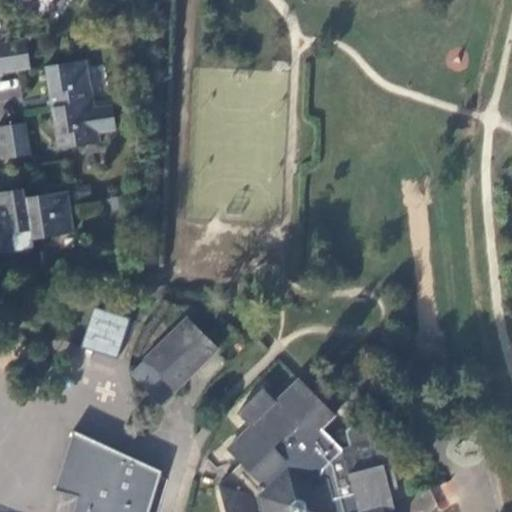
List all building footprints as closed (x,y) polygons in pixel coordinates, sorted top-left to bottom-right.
[(28,0),(46,12),(54,0),(28,0)] [(29,42),(0,46),(0,60),(31,56),(29,42)] [(31,56),(0,60),(0,75),(33,71),(31,56)] [(48,67),(55,108),(96,102),(91,61),(48,67)] [(96,102),(55,108),(61,149),(103,143),(96,102)] [(32,155),(28,124),(13,127),(18,157),(32,155)] [(18,157),(13,127),(0,129),(0,141),(3,160),(18,157)] [(27,198),(26,189),(0,193),(0,235),(32,231),(27,198)] [(27,198),(32,231),(34,242),(75,235),(69,193),(27,198)] [(78,220),(103,216),(101,201),(76,204),(78,220)] [(116,357),(130,319),(93,307),(80,345),(116,357)] [(217,351),(188,321),(146,361),(174,391),(217,351)] [(275,404),(261,391),(237,414),(249,429),(227,451),(240,467),(217,487),(223,511),(388,511),(393,511),(389,493),(397,491),(385,440),(377,442),(374,427),(358,422),(347,433),(350,449),(340,451),(322,431),(334,416),(299,383),(275,404)] [(108,511),(147,511),(159,474),(123,462),(108,511)]
